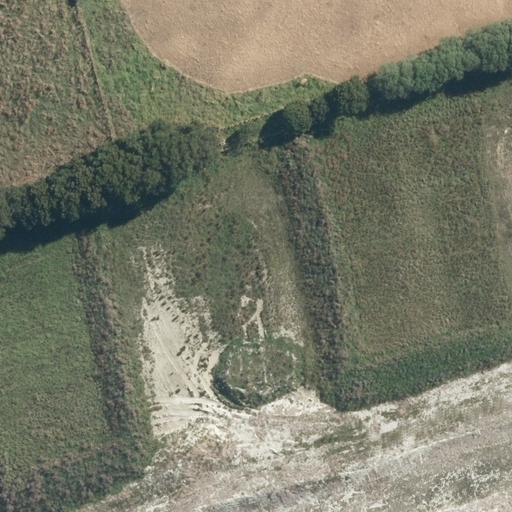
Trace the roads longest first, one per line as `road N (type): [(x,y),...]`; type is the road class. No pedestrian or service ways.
road 1 (tertiary): [(267,511),(225,375),(205,171)]
road 2 (residential): [(511,239),(489,88)]
